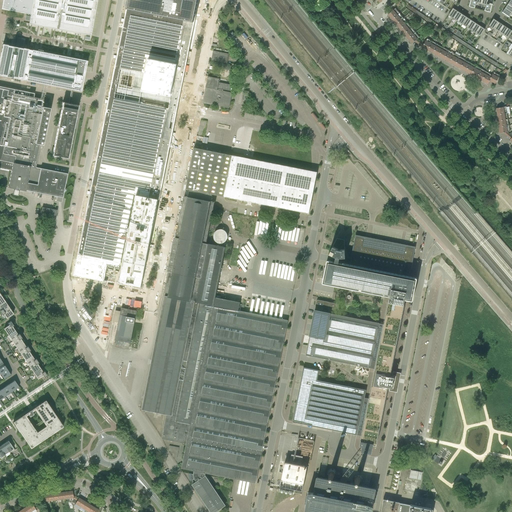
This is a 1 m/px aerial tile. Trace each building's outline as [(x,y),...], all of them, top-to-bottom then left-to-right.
[(3,0),(2,9),(30,15),(29,24),(67,31),(91,36),(94,20),(97,0),(3,0)] [(128,0),(77,260),(74,274),(141,287),(144,273),(197,7),(197,0),(128,0)] [(392,20),(400,14),(395,8),(392,11),(388,15),(392,20)] [(457,11),(453,8),(451,11),(448,15),(453,18),(457,11)] [(511,13),(505,8),(502,13),(509,18),(511,13)] [(457,11),(453,18),(457,21),(462,14),(457,11)] [(396,25),(404,19),(400,14),(392,20),(396,25)] [(462,14),(457,21),(462,24),(466,17),(462,14)] [(466,17),(462,24),(466,27),(471,20),(466,17)] [(400,30),(408,23),(404,19),(396,25),(400,30)] [(491,23),(491,24),(490,24),(489,26),(493,29),(498,22),(493,19),(491,23)] [(471,20),(466,27),(471,30),(475,23),(476,23),(471,20)] [(498,32),(502,25),(498,22),(493,29),(498,32)] [(404,34),(411,28),(408,23),(400,30),(404,34)] [(476,23),(475,23),(471,30),(475,33),(480,26),(476,23)] [(502,35),(507,28),(502,25),(498,32),(502,35)] [(475,33),(480,36),(483,32),(485,29),(480,26),(475,33)] [(408,39),(415,33),(411,28),(404,34),(408,39)] [(507,38),(511,31),(507,28),(502,35),(507,38)] [(412,44),(414,42),(417,39),(419,38),(415,33),(408,39),(412,44)] [(422,47),(427,50),(432,41),(427,38),(424,44),(422,47)] [(433,53),(438,45),(432,41),(427,50),(433,53)] [(0,48),(0,75),(1,76),(5,76),(27,81),(31,81),(71,89),(73,90),(80,91),(83,78),(84,74),(86,62),(37,52),(29,50),(3,45),(2,49),(1,49),(0,48)] [(438,56),(443,48),(438,45),(433,53),(438,56)] [(438,56),(444,59),(448,51),(443,48),(438,56)] [(213,51),(213,53),(211,60),(212,60),(214,61),(216,61),(217,61),(219,62),(221,62),(222,62),(224,63),(227,63),(227,62),(228,58),(229,54),(228,54),(226,54),(224,53),(223,53),(221,53),(221,52),(221,53),(218,52),(216,52),(216,51),(216,52),(213,51)] [(449,62),(454,54),(448,51),(444,59),(449,62)] [(454,66),(459,57),(454,54),(449,62),(454,66)] [(460,69),(465,60),(459,57),(454,66),(460,69)] [(465,72),(470,63),(465,60),(460,69),(465,72)] [(471,75),(476,66),(470,63),(465,72),(471,75)] [(476,78),(481,69),(476,66),(471,75),(476,78)] [(482,81),(486,72),(481,69),(476,78),(482,81)] [(482,81),(487,84),(489,81),(492,75),(486,72),(482,81)] [(489,81),(492,83),(495,84),(495,83),(495,84),(497,81),(496,81),(498,79),(500,75),(494,72),(492,75),(489,81)] [(206,88),(203,103),(229,108),(230,101),(233,86),(232,85),(219,83),(219,79),(208,77),(206,88)] [(25,190),(60,197),(62,198),(67,174),(35,167),(40,145),(43,145),(50,108),(42,107),(43,99),(33,97),(34,93),(0,86),(0,168),(11,171),(8,188),(15,189),(15,188),(19,189),(19,190),(25,191),(25,190)] [(61,110),(57,128),(54,144),(55,144),(54,147),(52,155),(57,157),(58,156),(59,157),(68,159),(68,158),(67,158),(71,139),(72,135),(76,113),(76,112),(77,113),(77,110),(76,110),(77,110),(78,106),(78,105),(78,106),(78,105),(70,104),(68,104),(68,103),(62,102),(63,103),(62,107),(63,107),(62,108),(59,107),(59,109),(62,109),(62,110),(61,110)] [(203,136),(206,121),(196,119),(194,134),(203,136)] [(500,133),(503,133),(507,132),(510,132),(509,125),(499,127),(500,133)] [(186,189),(189,190),(212,194),(216,195),(216,196),(217,196),(217,195),(224,196),(224,197),(225,197),(234,198),(234,199),(237,200),(237,199),(247,201),(247,202),(247,201),(255,203),(265,205),(268,206),(268,205),(278,207),(278,208),(278,207),(285,209),(286,209),(296,211),(298,212),(298,211),(308,213),(308,214),(308,215),(308,214),(309,214),(309,213),(308,213),(310,205),(311,201),(312,193),(313,193),(312,193),(314,184),(315,181),(316,172),(317,172),(317,171),(316,171),(316,172),(307,170),(304,169),(304,170),(294,168),(294,167),(293,168),(286,166),(276,164),(273,163),(273,164),(263,162),(263,161),(263,162),(256,160),(255,159),(255,160),(245,158),(243,157),(243,158),(233,156),(233,155),(232,155),(232,156),(225,154),(225,153),(225,154),(215,152),(215,151),(212,151),(212,152),(202,150),(202,149),(202,150),(194,148),(186,189)] [(165,296),(142,409),(167,414),(162,439),(186,444),(181,468),(194,471),(193,474),(194,479),(196,482),(192,485),(197,492),(210,511),(215,511),(225,505),(216,492),(205,476),(204,473),(226,477),(245,481),(255,483),(255,482),(256,483),(256,482),(255,482),(265,433),(266,430),(268,419),(271,403),(272,400),(277,374),(277,371),(283,344),(283,341),(287,321),(268,317),(258,315),(246,312),(243,312),(238,311),(240,304),(240,303),(215,298),(225,247),(220,246),(216,245),(215,245),(211,244),(206,244),(206,243),(206,242),(214,202),(211,202),(211,201),(210,201),(212,195),(212,194),(189,190),(188,197),(185,197),(176,242),(166,292),(169,293),(168,293),(169,293),(168,296),(168,297),(165,296)] [(40,217),(55,220),(57,210),(42,207),(40,217)] [(255,225),(253,238),(267,239),(268,226),(255,225)] [(301,243),(303,229),(300,229),(299,230),(275,227),(274,232),(277,232),(275,241),(297,244),(297,242),(301,243)] [(216,242),(217,242),(218,243),(219,243),(220,243),(221,243),(222,243),(223,243),(224,243),(224,242),(225,242),(225,241),(226,241),(226,240),(227,239),(227,238),(227,237),(227,236),(227,235),(227,234),(226,233),(226,232),(225,232),(225,231),(224,231),(224,230),(223,230),(222,230),(221,230),(220,230),(219,230),(218,230),(217,230),(217,231),(216,231),(215,232),(215,233),(214,233),(214,234),(214,235),(213,236),(213,237),(214,238),(214,239),(214,240),(215,241),(216,241),(216,242)] [(295,407),(292,422),(303,424),(332,430),(341,432),(351,434),(356,435),(357,435),(362,436),(361,439),(361,440),(361,439),(360,445),(362,445),(362,447),(362,450),(361,451),(362,451),(366,452),(371,453),(372,448),(372,447),(373,445),(376,445),(376,443),(376,442),(377,439),(378,435),(378,432),(379,432),(379,431),(379,428),(379,427),(380,424),(381,420),(381,417),(382,417),(382,416),(381,416),(382,413),(383,409),(384,406),(384,405),(384,402),(385,402),(385,401),(385,398),(386,396),(386,394),(387,391),(387,390),(387,387),(388,387),(389,387),(392,387),(393,381),(394,378),(394,379),(394,377),(390,376),(390,372),(391,369),(391,368),(392,365),(392,364),(393,361),(393,357),(394,354),(394,353),(395,350),(395,346),(396,346),(395,346),(396,342),(396,343),(396,342),(397,339),(398,335),(398,331),(399,331),(398,331),(399,327),(399,328),(399,327),(400,324),(401,320),(401,316),(402,317),(402,316),(401,316),(402,313),(402,311),(403,309),(404,305),(403,305),(404,301),(405,299),(407,300),(408,300),(411,301),(412,301),(412,300),(413,297),(414,294),(414,293),(414,290),(415,289),(415,286),(416,283),(416,282),(417,279),(417,278),(416,278),(413,277),(412,277),(409,277),(410,270),(411,270),(411,269),(411,266),(412,266),(411,266),(412,262),(413,259),(413,258),(413,257),(414,255),(414,254),(414,251),(415,251),(414,251),(415,248),(415,247),(411,246),(408,246),(408,245),(407,245),(404,245),(400,244),(397,243),(396,243),(393,243),(393,242),(393,243),(389,242),(386,241),(385,241),(382,240),(381,240),(378,240),(378,239),(378,240),(374,239),(371,238),(370,238),(369,238),(367,237),(365,237),(363,237),(363,236),(363,237),(360,236),(359,236),(356,235),(355,235),(355,236),(355,239),(354,239),(355,239),(354,243),(353,246),(353,247),(352,250),(352,254),(351,257),(351,258),(350,265),(349,265),(346,264),(342,263),(338,263),(339,258),(341,258),(345,257),(345,249),(340,249),(340,250),(340,249),(341,249),(341,248),(340,248),(340,247),(339,247),(338,248),(338,249),(339,249),(338,249),(333,246),(333,247),(329,253),(329,254),(334,256),(336,257),(335,258),(334,258),(333,258),(333,260),(335,261),(335,262),(331,261),(328,260),(327,260),(327,261),(326,264),(326,265),(326,267),(325,268),(324,268),(323,274),(322,274),(322,277),(322,279),(323,279),(323,283),(322,282),(322,283),(323,283),(326,284),(327,284),(330,285),(334,285),(334,286),(334,285),(334,286),(337,286),(338,286),(341,287),(345,288),(349,288),(349,289),(349,288),(352,289),(353,289),(356,290),(360,291),(363,291),(364,291),(367,292),(368,292),(371,293),(375,294),(374,294),(375,294),(378,294),(379,294),(378,294),(379,294),(382,295),(383,295),(385,295),(386,296),(390,296),(389,297),(390,297),(389,302),(388,302),(387,305),(387,306),(387,308),(387,309),(387,310),(386,313),(385,317),(385,320),(384,320),(384,321),(385,321),(384,324),(379,323),(330,314),(315,311),(314,311),(315,311),(315,312),(313,317),(313,320),(312,325),(311,331),(310,335),(310,336),(308,345),(306,355),(309,356),(324,359),(331,360),(350,364),(370,368),(375,369),(374,373),(373,376),(373,380),(372,384),(371,387),(370,391),(370,393),(370,395),(369,398),(369,399),(364,398),(366,390),(362,389),(351,387),(347,386),(330,383),(316,380),(318,371),(303,368),(303,371),(301,378),(300,383),(300,384),(299,390),(298,397),(297,402),(296,404),(296,407),(295,407)] [(276,275),(278,261),(261,258),(258,272),(276,275)] [(317,301),(316,306),(334,310),(335,303),(332,303),(329,302),(318,300),(317,301)] [(0,304),(0,311),(1,313),(9,308),(5,301),(0,304)] [(9,308),(1,313),(2,315),(3,314),(6,318),(13,314),(9,308)] [(115,340),(130,343),(136,311),(121,308),(115,340)] [(15,330),(12,326),(13,325),(10,321),(8,323),(9,325),(4,329),(8,335),(11,333),(14,331),(15,330)] [(20,336),(19,334),(17,335),(15,330),(14,331),(11,333),(8,335),(12,341),(20,336)] [(20,336),(12,341),(16,347),(23,343),(21,340),(22,339),(20,336)] [(23,343),(16,347),(21,354),(28,349),(29,348),(27,346),(26,347),(23,343)] [(28,349),(21,354),(25,360),(31,356),(29,351),(30,350),(29,348),(28,349)] [(31,356),(25,360),(29,366),(37,361),(36,359),(34,360),(31,356)] [(37,361),(29,366),(33,373),(39,368),(40,368),(37,364),(38,363),(37,361)] [(6,368),(0,372),(0,373),(4,379),(11,375),(6,368)] [(39,368),(33,373),(37,379),(43,375),(44,377),(47,375),(44,371),(43,372),(40,368),(39,368)] [(12,392),(19,387),(14,380),(7,385),(12,392)] [(12,392),(7,385),(0,390),(5,396),(5,397),(10,393),(12,392)] [(54,413),(45,400),(13,422),(30,448),(63,426),(54,413)] [(9,452),(10,453),(14,450),(10,443),(11,443),(8,440),(5,442),(6,442),(3,444),(9,452)] [(0,447),(4,455),(9,452),(3,444),(0,446),(0,447)] [(302,457),(295,455),(291,455),(290,463),(285,462),(280,486),(302,491),(307,466),(301,465),(302,457)] [(328,479),(333,480),(337,478),(338,473),(335,469),(330,468),(326,471),(326,475),(328,479)] [(409,478),(421,480),(422,472),(411,470),(409,478)] [(355,484),(359,485),(362,483),(363,478),(361,475),(357,474),(353,476),(352,480),(355,484)] [(307,500),(304,511),(369,511),(370,509),(371,509),(372,509),(373,506),(372,505),(375,489),(317,477),(314,493),(311,493),(308,492),(307,497),(310,497),(310,498),(309,500),(309,501),(307,500)] [(75,504),(80,507),(84,501),(79,498),(78,499),(75,497),(73,499),(77,501),(75,504)] [(380,511),(432,511),(433,510),(431,509),(431,508),(410,504),(410,505),(399,503),(399,502),(391,501),(383,499),(380,511)] [(80,507),(85,510),(89,504),(84,501),(80,507)] [(31,503),(26,507),(29,511),(30,511),(35,509),(35,508),(38,506),(35,502),(32,504),(31,503)]
